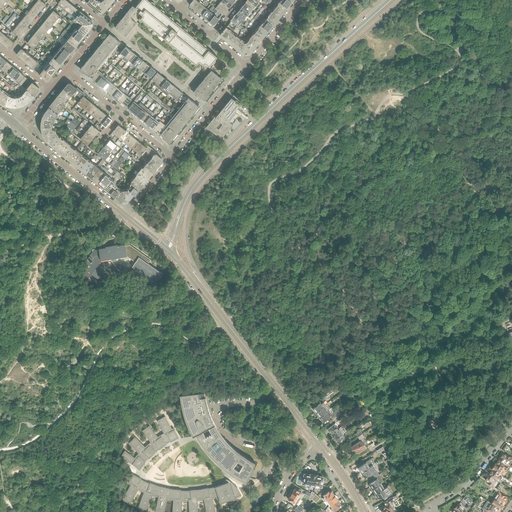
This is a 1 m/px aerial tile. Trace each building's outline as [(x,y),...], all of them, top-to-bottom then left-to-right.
[(41,9),(45,4),(40,0),(37,0),(34,4),(41,9)] [(64,9),(69,2),(66,0),(60,0),(58,3),(59,4),(64,9)] [(101,12),(100,1),(98,1),(96,0),(89,0),(88,2),(87,3),(90,5),(90,4),(99,12),(101,12)] [(106,9),(112,0),(102,0),(102,1),(100,1),(101,12),(103,12),(106,8),(106,9)] [(217,56),(185,30),(181,27),(182,26),(179,24),(177,21),(176,23),(148,0),(141,0),(136,6),(140,10),(138,12),(143,15),(140,19),(145,23),(150,26),(164,38),(164,37),(168,41),(196,65),(199,61),(203,65),(205,63),(209,66),(217,56)] [(193,9),(199,2),(195,0),(193,0),(190,4),(191,6),(191,7),(193,9)] [(207,1),(205,0),(204,0),(203,3),(202,3),(201,4),(199,2),(193,9),(197,12),(207,1)] [(256,6),(248,0),(247,0),(245,3),(253,9),(256,6)] [(207,9),(205,7),(208,2),(207,1),(197,12),(201,15),(207,9)] [(229,7),(221,1),(218,4),(226,11),(228,9),(228,8),(229,7)] [(281,15),(282,13),(283,11),(284,12),(287,8),(279,1),(272,10),(269,8),(267,11),(278,19),(281,15)] [(69,13),(74,7),(69,2),(64,9),(69,13)] [(253,9),(245,3),(242,6),(250,13),(253,9)] [(37,15),(41,9),(34,4),(30,9),(37,15)] [(226,11),(218,4),(217,6),(215,4),(213,6),(214,7),(216,8),(218,10),(221,12),(223,14),(224,13),(225,13),(226,11)] [(136,23),(139,20),(140,18),(140,19),(143,15),(138,12),(140,10),(136,6),(135,8),(132,5),(128,11),(123,16),(119,22),(118,23),(115,27),(120,31),(125,36),(130,30),(134,25),(136,23)] [(214,7),(213,6),(209,11),(207,9),(201,15),(205,19),(214,7)] [(250,13),(242,6),(241,8),(239,9),(247,16),(250,13)] [(75,18),(80,11),(74,7),(69,13),(75,18)] [(209,22),(214,15),(212,13),(216,8),(214,7),(205,19),(209,22)] [(37,15),(30,9),(26,14),(32,20),(37,15)] [(247,16),(239,9),(237,12),(238,12),(237,13),(244,20),(247,16)] [(51,27),(60,16),(60,17),(61,16),(53,10),(53,11),(45,21),(51,27)] [(92,21),(82,13),(80,11),(75,18),(82,24),(92,22),(92,21)] [(271,27),(273,24),(274,23),(278,19),(267,11),(265,13),(268,15),(261,24),(268,31),(271,27)] [(244,20),(237,13),(236,15),(235,15),(233,16),(241,23),(244,20)] [(28,25),(32,20),(26,14),(21,20),(28,25)] [(214,24),(218,19),(214,15),(209,22),(211,24),(212,24),(212,23),(213,24),(214,24)] [(241,23),(233,16),(232,18),(232,19),(231,21),(236,24),(239,27),(241,23)] [(28,25),(21,20),(17,25),(24,31),(28,25)] [(43,37),(51,27),(45,21),(36,32),(43,37)] [(79,41),(90,28),(92,25),(92,22),(82,24),(77,30),(75,28),(71,34),(79,41)] [(262,38),(265,35),(268,31),(261,24),(251,36),(259,42),(262,38)] [(24,31),(17,25),(13,30),(12,29),(11,30),(19,36),(24,31)] [(239,37),(233,32),(235,30),(230,26),(228,28),(226,27),(220,35),(224,38),(228,41),(228,42),(232,45),(239,37)] [(34,48),(38,43),(43,37),(36,32),(28,42),(27,43),(27,42),(27,43),(34,49),(35,48),(34,48)] [(0,41),(3,44),(8,37),(3,33),(0,37),(0,41)] [(98,70),(112,53),(118,44),(120,42),(110,33),(82,67),(79,69),(90,76),(89,76),(96,82),(102,75),(103,74),(98,70)] [(70,52),(79,41),(71,34),(62,45),(70,52)] [(255,46),(258,43),(259,42),(251,36),(249,38),(250,39),(248,41),(245,42),(247,54),(247,53),(248,54),(249,54),(253,50),(252,50),(255,46)] [(14,44),(14,42),(8,37),(3,44),(9,49),(10,48),(14,44)] [(247,54),(245,42),(244,42),(241,39),(239,37),(232,45),(236,48),(240,51),(244,55),(245,54),(246,53),(247,54)] [(61,63),(66,57),(70,52),(62,45),(52,56),(61,63)] [(122,59),(124,57),(130,49),(129,49),(126,46),(120,53),(123,56),(121,58),(122,59)] [(22,60),(28,53),(22,49),(21,49),(17,54),(17,55),(22,60)] [(129,60),(134,53),(131,51),(131,50),(130,49),(124,57),(129,60)] [(33,57),(28,53),(22,60),(27,64),(33,57)] [(131,66),(139,56),(138,56),(137,56),(134,53),(129,60),(131,62),(129,65),(131,66)] [(52,75),(61,63),(52,56),(48,62),(47,61),(46,62),(42,67),(43,67),(52,75)] [(137,67),(143,60),(139,58),(140,57),(139,56),(131,66),(132,67),(134,65),(137,67)] [(38,62),(33,57),(27,64),(33,69),(38,63),(38,62)] [(0,67),(5,71),(10,64),(5,60),(0,65),(0,67)] [(139,73),(147,63),(146,62),(146,63),(143,60),(137,67),(139,69),(138,72),(139,73)] [(145,74),(151,67),(148,64),(147,63),(139,73),(141,74),(143,72),(145,74)] [(213,90),(217,84),(222,79),(217,74),(211,70),(212,69),(211,68),(209,66),(205,63),(203,65),(204,65),(204,67),(204,69),(205,71),(206,72),(206,73),(208,74),(207,75),(204,78),(202,81),(198,86),(193,92),(199,96),(204,100),(209,95),(213,90)] [(8,74),(14,67),(10,64),(5,71),(8,74)] [(12,77),(18,70),(14,67),(8,74),(12,77)] [(52,75),(43,67),(42,67),(37,72),(46,79),(48,79),(52,75)] [(148,80),(155,71),(151,67),(145,74),(148,76),(146,79),(148,80)] [(15,80),(21,73),(18,70),(12,77),(15,80)] [(156,83),(162,76),(158,72),(150,82),(152,83),(154,81),(156,83)] [(19,83),(24,77),(25,76),(21,73),(15,80),(19,83)] [(100,86),(108,76),(107,75),(105,77),(102,75),(96,82),(100,85),(99,85),(100,86)] [(105,89),(111,82),(108,80),(110,78),(108,76),(100,86),(101,87),(102,86),(105,89)] [(159,89),(166,79),(165,78),(165,79),(162,76),(156,83),(154,85),(159,89)] [(163,92),(170,83),(167,80),(166,79),(159,89),(163,92)] [(119,89),(116,87),(120,82),(119,81),(117,83),(109,93),(110,94),(110,93),(113,96),(119,89)] [(39,90),(39,88),(32,82),(26,89),(34,96),(39,90)] [(109,93),(117,83),(115,82),(113,84),(111,82),(105,89),(108,92),(109,93)] [(69,99),(74,92),(78,95),(81,91),(77,88),(77,89),(70,83),(68,84),(59,95),(67,102),(70,99),(69,99)] [(167,95),(175,86),(174,85),(173,86),(170,83),(163,92),(167,95)] [(173,97),(179,90),(175,87),(176,87),(175,86),(167,95),(168,97),(170,94),(173,97)] [(30,101),(34,96),(26,89),(21,94),(21,92),(15,94),(15,96),(16,107),(19,107),(22,106),(25,105),(28,103),(30,101)] [(117,100),(125,90),(123,89),(121,91),(119,89),(113,96),(117,99),(116,99),(117,100)] [(16,107),(15,96),(12,97),(9,96),(2,90),(0,93),(0,102),(1,103),(2,103),(4,105),(7,106),(10,107),(13,107),(16,107)] [(122,103),(127,96),(125,94),(127,91),(125,90),(117,100),(118,101),(119,100),(122,103)] [(174,104),(183,93),(179,90),(173,97),(176,99),(174,101),(173,101),(172,103),(174,104)] [(79,102),(83,96),(85,94),(81,91),(78,95),(80,96),(77,100),(79,102)] [(63,108),(65,105),(67,102),(59,95),(49,107),(58,114),(60,111),(61,112),(62,111),(64,112),(65,110),(63,108)] [(81,106),(87,99),(83,96),(79,102),(78,103),(81,106)] [(126,106),(134,97),(132,96),(130,98),(127,96),(122,103),(126,106)] [(138,105),(136,103),(139,98),(138,97),(128,108),(133,112),(138,105)] [(171,141),(190,117),(199,107),(188,98),(166,125),(161,121),(155,128),(154,129),(161,135),(161,134),(170,144),(171,141)] [(229,122),(236,113),(234,112),(240,105),(232,98),(219,114),(218,113),(204,130),(215,140),(218,136),(221,139),(233,125),(229,122)] [(84,109),(90,102),(87,99),(81,106),(84,109)] [(88,112),(94,105),(90,102),(84,109),(88,112)] [(92,115),(97,108),(94,105),(88,112),(92,115)] [(136,116),(144,106),(143,105),(141,107),(138,105),(133,112),(136,114),(135,115),(136,116)] [(141,119),(147,112),(144,109),(146,107),(144,106),(136,116),(137,116),(138,116),(141,119)] [(58,114),(49,107),(45,112),(43,115),(42,117),(42,120),(41,120),(41,122),(41,126),(41,127),(52,126),(52,123),(53,123),(54,122),(55,118),(56,117),(56,116),(58,114)] [(95,118),(101,110),(97,108),(92,115),(95,118)] [(99,120),(104,113),(101,110),(95,118),(99,120)] [(145,123),(153,113),(151,111),(149,114),(147,112),(141,119),(144,121),(144,122),(145,123)] [(102,123),(108,116),(104,113),(99,120),(102,123)] [(149,125),(155,118),(152,116),(154,114),(153,113),(145,123),(146,123),(149,125)] [(106,126),(111,119),(108,116),(102,123),(106,126)] [(155,128),(161,121),(161,120),(157,116),(155,118),(149,125),(154,129),(155,128)] [(80,122),(74,118),(71,121),(73,123),(77,126),(80,122)] [(99,131),(92,125),(89,129),(96,134),(99,131)] [(116,135),(122,128),(118,125),(113,132),(116,135)] [(57,134),(56,132),(56,131),(54,129),(52,129),(52,126),(41,127),(41,128),(43,134),(44,137),(46,139),(48,141),(47,141),(53,145),(53,146),(60,137),(58,136),(59,135),(57,134)] [(120,138),(126,131),(122,128),(116,135),(120,138)] [(96,134),(89,129),(86,132),(93,138),(96,134)] [(93,138),(86,132),(84,130),(83,132),(85,133),(83,135),(90,141),(93,138)] [(123,141),(129,134),(126,131),(120,138),(123,141)] [(127,144),(133,137),(129,134),(123,141),(127,144)] [(90,141),(83,135),(80,139),(87,145),(90,141)] [(70,144),(67,142),(64,139),(63,140),(60,137),(53,146),(65,156),(72,147),(69,145),(70,144)] [(130,146),(136,139),(133,137),(127,144),(130,146)] [(134,149),(139,142),(136,139),(130,146),(134,149)] [(117,146),(110,140),(107,143),(114,149),(117,146)] [(137,152),(143,145),(139,142),(134,149),(137,152)] [(114,149),(107,143),(104,147),(111,152),(114,149)] [(144,152),(145,150),(147,148),(143,145),(137,152),(141,155),(144,152)] [(85,156),(79,151),(76,149),(75,150),(72,147),(65,156),(77,166),(85,156)] [(111,152),(104,147),(101,150),(108,156),(111,152)] [(108,156),(101,150),(98,154),(105,159),(108,156)] [(153,172),(162,161),(162,159),(155,153),(156,152),(153,150),(150,154),(153,156),(145,165),(153,172)] [(99,169),(105,161),(103,159),(97,166),(90,161),(85,156),(77,166),(92,178),(99,169)] [(143,184),(153,172),(145,165),(145,166),(144,165),(141,168),(136,174),(137,174),(135,176),(143,184)] [(113,176),(107,171),(106,173),(103,171),(102,171),(99,169),(92,178),(104,187),(111,179),(113,176)] [(130,200),(138,190),(143,184),(135,176),(131,181),(132,181),(130,183),(130,186),(127,190),(124,190),(125,201),(130,200)] [(118,187),(117,185),(115,183),(115,182),(111,179),(104,187),(121,201),(125,201),(124,190),(121,190),(118,187)] [(104,275),(95,269),(101,260),(111,259),(112,259),(112,260),(113,260),(114,260),(115,260),(116,260),(116,259),(116,258),(127,256),(135,262),(132,267),(142,274),(156,283),(163,274),(148,263),(151,260),(130,245),(125,246),(125,244),(118,245),(113,245),(112,243),(103,244),(103,246),(98,247),(99,251),(94,251),(94,252),(93,253),(85,263),(89,265),(79,279),(85,283),(91,274),(100,280),(104,275)] [(327,397),(335,391),(332,388),(325,393),(321,396),(320,396),(321,397),(321,398),(323,400),(322,400),(323,401),(327,397)] [(192,393),(179,395),(180,397),(181,404),(182,410),(183,413),(184,417),(185,419),(187,423),(189,430),(192,436),(193,436),(196,434),(199,441),(206,436),(202,431),(208,428),(211,433),(217,429),(215,425),(212,419),(210,415),(208,410),(206,404),(205,397),(200,398),(199,395),(199,393),(199,392),(192,393)] [(316,412),(324,406),(326,405),(324,402),(321,403),(319,401),(317,402),(313,406),(314,407),(312,408),(314,409),(313,410),(314,411),(315,411),(316,412)] [(319,417),(328,411),(324,406),(316,412),(315,412),(315,413),(317,415),(318,416),(318,415),(319,416),(319,417)] [(328,417),(330,415),(329,414),(331,412),(329,410),(328,411),(319,417),(320,417),(320,419),(320,420),(322,420),(323,421),(324,420),(325,421),(329,418),(328,417)] [(170,441),(170,442),(179,437),(174,429),(174,428),(172,429),(165,416),(157,421),(164,433),(160,435),(158,437),(149,425),(142,431),(150,442),(148,444),(145,447),(135,437),(129,443),(139,453),(137,455),(135,458),(125,451),(121,456),(139,470),(146,462),(145,461),(148,458),(149,459),(155,452),(158,449),(159,450),(167,444),(166,444),(170,441)] [(332,433),(338,429),(337,427),(338,426),(336,423),(328,428),(329,429),(328,430),(330,432),(330,431),(332,433)] [(342,434),(343,433),(345,431),(346,430),(342,426),(340,428),(338,429),(332,433),(332,434),(332,435),(334,437),(335,437),(336,439),(342,434)] [(217,429),(211,433),(208,428),(202,431),(206,436),(199,441),(200,443),(204,448),(209,454),(214,459),(217,463),(219,464),(222,467),(228,471),(233,475),(239,479),(245,482),(246,482),(248,477),(251,470),(255,462),(254,462),(249,459),(244,456),(239,452),(234,449),(234,448),(229,444),(225,439),(223,436),(222,436),(221,434),(218,429),(217,429)] [(345,440),(348,438),(345,435),(343,436),(342,434),(336,439),(338,441),(337,441),(339,444),(339,443),(340,443),(345,440)] [(359,447),(362,444),(366,441),(362,434),(358,437),(360,441),(351,447),(351,448),(353,451),(354,451),(355,450),(359,447)] [(357,453),(367,447),(367,448),(368,449),(368,448),(369,450),(375,446),(373,443),(369,445),(366,441),(362,444),(359,447),(355,450),(357,453)] [(509,465),(511,460),(511,458),(507,455),(506,456),(503,454),(500,458),(509,465)] [(511,466),(509,465),(500,458),(496,464),(504,470),(507,472),(511,466)] [(371,466),(370,464),(370,463),(369,460),(364,464),(363,463),(361,465),(358,467),(359,468),(358,469),(360,472),(371,466)] [(504,470),(496,464),(495,463),(491,469),(492,469),(500,475),(504,470)] [(376,470),(373,465),(371,466),(360,472),(362,476),(364,476),(364,477),(367,475),(369,477),(375,473),(374,471),(376,470)] [(503,477),(501,475),(501,476),(500,475),(492,469),(488,475),(498,481),(499,482),(500,482),(501,482),(503,480),(502,478),(503,477)] [(315,486),(317,475),(311,474),(305,473),(304,474),(303,483),(303,484),(315,486)] [(241,495),(239,492),(237,488),(235,486),(232,483),(229,480),(228,480),(229,482),(213,487),(209,488),(208,488),(199,489),(190,490),(190,491),(186,491),(181,490),(172,489),(158,486),(150,483),(145,482),(141,480),(141,479),(133,474),(128,482),(131,484),(122,500),(130,504),(138,490),(141,491),(144,492),(138,508),(146,511),(152,496),(155,497),(158,497),(155,511),(156,511),(164,511),(167,499),(170,500),(173,500),(172,511),(181,511),(182,501),(185,501),(189,501),(189,511),(198,511),(198,501),(201,500),(204,500),(206,511),(215,511),(213,498),(216,497),(219,496),(222,503),(232,499),(232,500),(233,501),(234,501),(235,501),(235,500),(236,500),(237,499),(237,498),(237,497),(241,495)] [(322,486),(323,477),(323,476),(317,475),(315,486),(315,490),(316,490),(317,489),(318,489),(319,488),(319,487),(321,487),(322,486)] [(381,483),(383,481),(379,475),(374,478),(375,480),(374,480),(372,481),(372,482),(369,484),(370,485),(369,486),(370,487),(371,487),(372,489),(380,484),(381,483)] [(494,487),(498,481),(488,475),(485,480),(489,482),(488,483),(493,487),(492,488),(496,490),(497,489),(494,487)] [(375,494),(389,485),(388,484),(386,486),(385,485),(383,486),(381,483),(380,484),(372,489),(372,490),(373,491),(374,491),(375,494)] [(392,494),(387,487),(389,486),(389,485),(375,494),(376,495),(376,496),(376,497),(377,497),(378,498),(379,498),(380,498),(381,497),(381,496),(382,496),(384,499),(392,494)] [(304,494),(295,488),(294,490),(293,489),(292,490),(290,493),(298,497),(300,499),(301,499),(304,494)] [(507,499),(504,497),(504,496),(499,492),(500,491),(497,489),(496,490),(499,492),(495,498),(504,504),(507,499)] [(327,500),(334,494),(332,490),(330,492),(329,491),(323,495),(324,496),(327,500)] [(300,499),(298,497),(290,493),(288,496),(288,497),(289,497),(288,499),(295,503),(297,504),(300,499)] [(330,505),(338,500),(337,499),(338,499),(338,498),(336,496),(335,495),(335,496),(334,494),(327,500),(326,500),(330,506),(330,505)] [(396,510),(393,504),(392,504),(391,503),(392,502),(393,503),(394,502),(394,501),(395,501),(399,498),(397,494),(393,496),(393,497),(384,502),(386,505),(385,506),(386,507),(384,508),(383,508),(384,508),(384,509),(382,511),(393,511),(396,510)] [(504,504),(495,498),(491,503),(491,504),(500,510),(504,504)] [(339,507),(339,505),(341,504),(338,500),(330,505),(332,508),(330,509),(332,511),(333,511),(339,509),(338,507),(339,507)] [(498,511),(500,510),(491,504),(491,503),(488,501),(482,509),(484,510),(483,511),(498,511)] [(451,511),(459,511),(464,508),(465,508),(466,508),(461,502),(459,504),(454,508),(455,509),(452,511),(451,511)]
